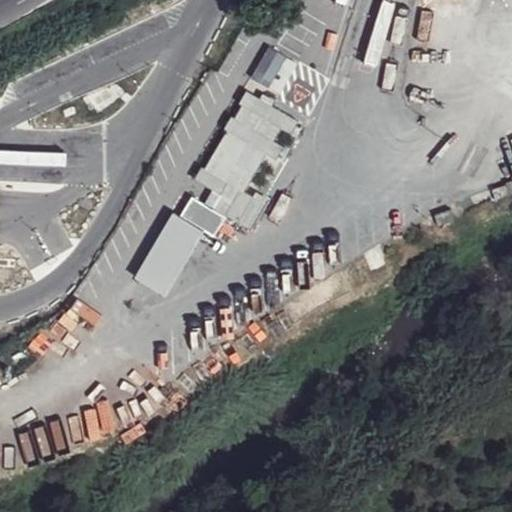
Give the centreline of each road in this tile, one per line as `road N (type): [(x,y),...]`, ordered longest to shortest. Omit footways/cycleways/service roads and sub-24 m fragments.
road 1 (motorway): [(0,125),(100,149),(136,124),(203,0)]
road 2 (unknown): [(391,0),(346,157)]
